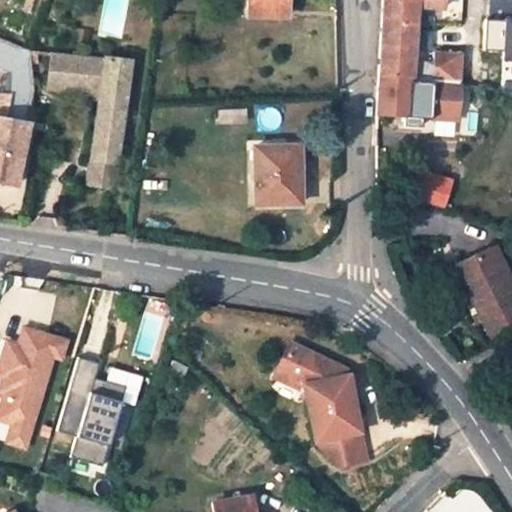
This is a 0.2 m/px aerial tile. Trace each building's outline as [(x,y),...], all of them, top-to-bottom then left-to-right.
[(285,0),(246,0),(246,16),(285,16),(285,0)] [(414,16),(415,0),(379,0),(373,114),(408,116),(410,78),(414,16)] [(441,0),(415,0),(414,16),(440,17),(441,0)] [(461,17),(462,0),(441,0),(440,17),(461,17)] [(511,0),(487,0),(485,50),(506,50),(505,61),(511,61),(511,0)] [(0,43),(0,66),(9,66),(11,87),(30,86),(27,42),(0,43)] [(79,56),(52,53),(50,88),(75,92),(79,56)] [(408,116),(453,119),(458,56),(434,54),(432,79),(410,78),(408,116)] [(86,183),(111,187),(129,61),(79,56),(75,92),(98,94),(86,183)] [(0,184),(11,187),(25,120),(31,91),(0,86),(0,184)] [(300,184),(299,147),(252,147),(253,204),(296,203),(296,185),(300,184)] [(415,198),(445,205),(452,177),(421,170),(415,198)] [(511,321),(511,284),(495,249),(462,264),(471,285),(462,290),(474,316),(479,314),(487,332),(511,321)] [(471,285),(462,264),(452,268),(462,290),(471,285)] [(178,301),(166,299),(165,309),(176,311),(178,301)] [(66,341),(23,328),(18,344),(7,341),(0,363),(0,376),(2,378),(8,380),(4,393),(0,406),(0,420),(12,424),(30,430),(52,356),(60,359),(66,341)] [(345,368),(290,350),(280,378),(303,386),(304,393),(314,440),(336,435),(354,431),(351,415),(355,415),(345,368)] [(101,467),(120,401),(90,393),(94,379),(98,364),(78,358),(56,431),(75,437),(69,457),(101,467)] [(0,384),(0,391),(4,393),(8,380),(2,378),(0,384)] [(278,384),(304,393),(303,386),(280,378),(278,384)] [(90,393),(120,401),(124,387),(94,379),(90,393)] [(7,442),(25,448),(30,430),(12,424),(7,442)] [(336,435),(343,465),(364,461),(358,431),(354,431),(336,435)] [(336,435),(314,440),(315,444),(341,466),(343,465),(336,435)] [(253,511),(251,496),(213,502),(214,511),(253,511)]
